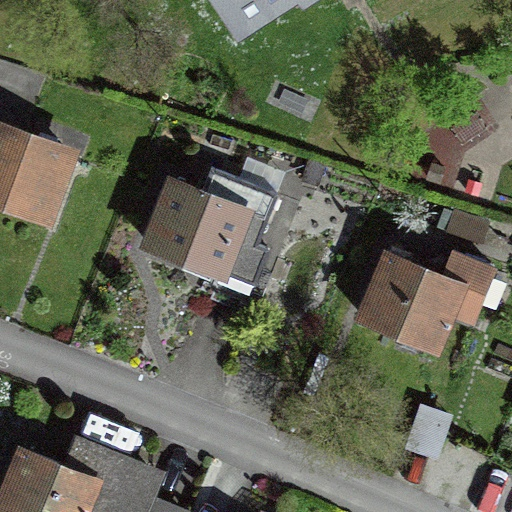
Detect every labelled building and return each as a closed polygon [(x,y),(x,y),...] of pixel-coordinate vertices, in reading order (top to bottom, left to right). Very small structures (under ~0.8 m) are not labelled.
[(223,0),(239,25),(277,0),(223,0)] [(68,150),(0,124),(0,196),(45,213),(68,150)] [(245,305),(268,247),(258,243),(278,192),(211,166),(202,190),(174,179),(149,244),(210,268),(202,289),(245,305)] [(362,315),(433,345),(449,306),(472,316),(493,265),(453,249),(443,273),(389,251),(362,315)] [(184,511),(145,495),(155,472),(89,446),(79,469),(23,447),(0,503),(0,511),(184,511)]
